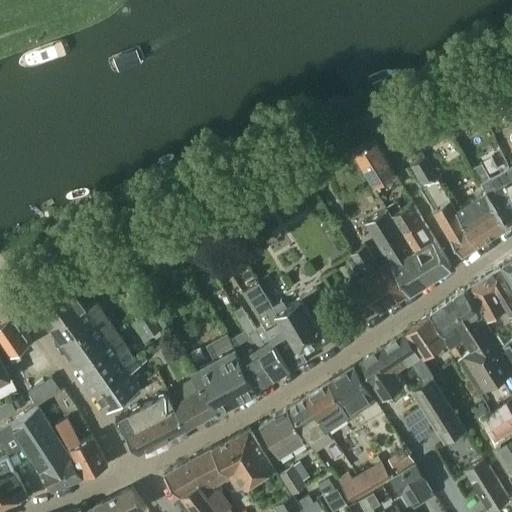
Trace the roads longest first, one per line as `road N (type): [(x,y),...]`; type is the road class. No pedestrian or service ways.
road 1 (residential): [(466,274),(242,422),(140,470)]
road 2 (residential): [(4,295),(20,299),(140,470)]
road 3 (residential): [(466,274),(370,118)]
